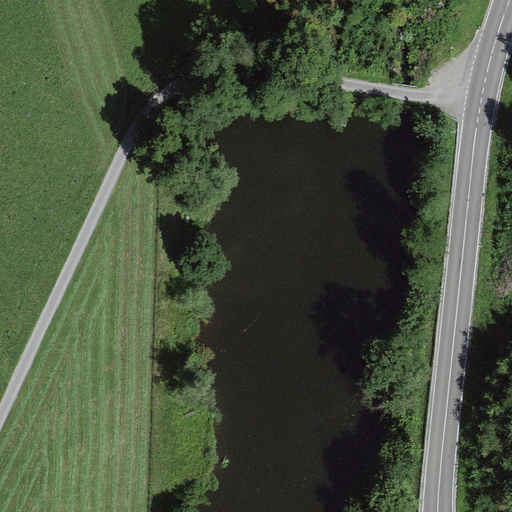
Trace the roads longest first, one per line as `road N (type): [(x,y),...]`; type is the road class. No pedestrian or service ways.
road 1 (track): [(0,418),(137,124),(168,89),(201,73),(262,74),(480,106)]
road 2 (secondary): [(510,0),(480,106),(437,511)]
